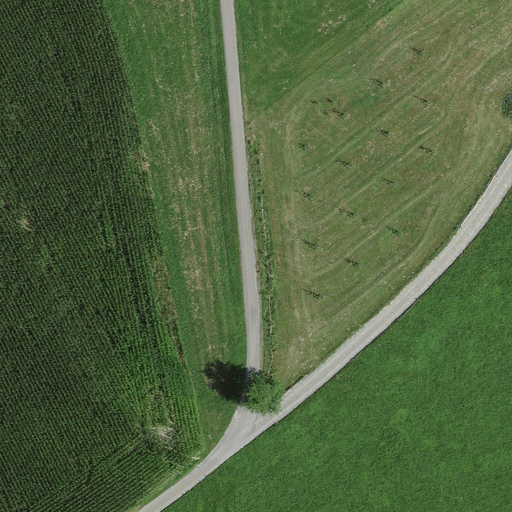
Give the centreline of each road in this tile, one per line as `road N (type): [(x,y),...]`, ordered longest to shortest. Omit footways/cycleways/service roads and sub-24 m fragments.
road 1 (track): [(145,511),(239,436),(253,378),(225,0)]
road 2 (track): [(239,436),(298,399),(412,297),(511,171)]
